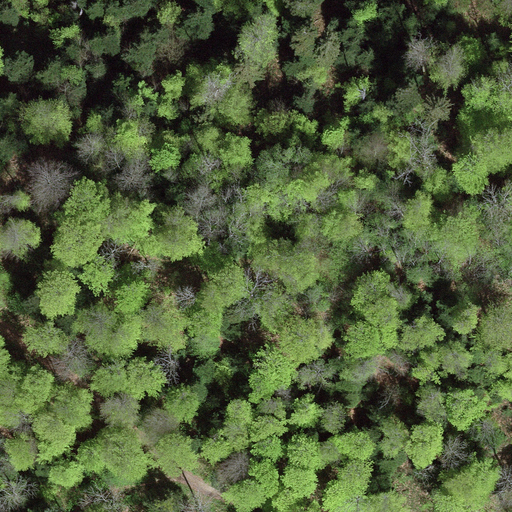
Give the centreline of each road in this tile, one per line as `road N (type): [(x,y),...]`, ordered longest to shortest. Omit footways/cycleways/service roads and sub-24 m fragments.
road 1 (track): [(0,328),(129,424),(173,469)]
road 2 (track): [(173,469),(256,502),(312,511)]
